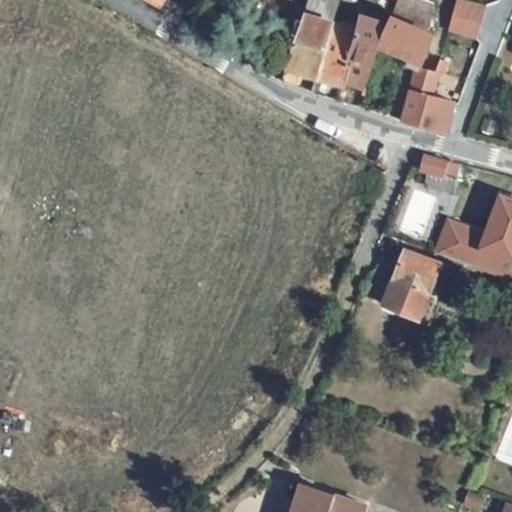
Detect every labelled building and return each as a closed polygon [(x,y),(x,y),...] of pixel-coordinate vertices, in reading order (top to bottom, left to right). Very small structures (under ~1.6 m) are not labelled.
[(340,0),(310,0),(307,12),(334,22),(340,0)] [(398,0),(389,23),(380,45),(422,63),(434,35),(428,33),(437,3),(427,0),(398,0)] [(485,7),(458,1),(449,31),(476,38),(485,7)] [(389,23),(347,11),(345,19),(359,23),(350,58),(351,59),(373,65),(380,45),(389,23)] [(336,22),(334,22),(307,12),(288,68),(303,73),(321,80),(336,22)] [(336,22),(321,80),(346,86),(347,80),(351,59),(350,58),(359,23),(345,19),(343,25),(336,22)] [(351,59),(347,80),(367,86),(373,65),(351,59)] [(437,71),(418,65),(403,122),(421,128),(429,95),(434,96),(440,72),(437,71)] [(303,73),(288,68),(283,82),(299,87),(303,73)] [(429,95),(421,128),(447,134),(456,102),(434,96),(429,95)] [(461,166),(425,156),(421,169),(446,177),(447,173),(458,176),(461,166)] [(511,200),(503,197),(488,236),(469,229),(457,261),(506,279),(511,261),(511,200)] [(457,261),(469,229),(449,221),(437,253),(457,261)] [(385,305),(421,320),(443,264),(399,247),(394,260),(401,262),(385,305)] [(364,511),(366,508),(302,486),(293,511),(364,511)]
